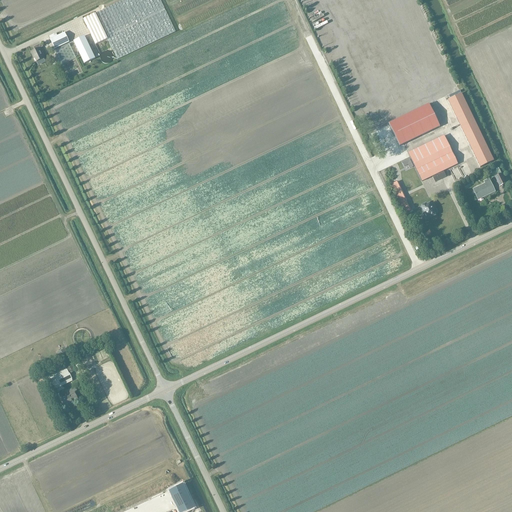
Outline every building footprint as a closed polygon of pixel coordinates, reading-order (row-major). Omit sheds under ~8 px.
[(159,0),(122,0),(83,19),(95,44),(107,39),(117,59),(175,31),(159,0)] [(54,49),(69,42),(64,33),(50,39),(54,49)] [(84,36),(73,41),(75,46),(80,56),(84,64),(95,59),(84,36)] [(62,65),(76,58),(69,43),(55,50),(62,65)] [(39,49),(42,47),(41,44),(33,47),(35,50),(31,52),(32,56),(33,56),(36,62),(43,58),(39,49)] [(461,93),(447,100),(480,168),(494,161),(461,93)] [(429,104),(388,123),(399,146),(439,126),(429,104)] [(444,136),(407,153),(421,182),(432,176),(435,182),(446,177),(443,171),(458,164),(444,136)] [(499,186),(505,183),(499,169),(489,174),(491,178),(494,177),(499,186)] [(478,199),(494,191),(488,180),(485,182),(486,184),(474,190),(478,199)] [(422,207),(421,207),(424,214),(423,214),(425,219),(428,217),(433,214),(433,213),(436,212),(432,202),(425,206),(424,205),(421,206),(422,207)] [(57,352),(62,364),(64,363),(69,374),(75,371),(64,349),(57,352)] [(64,364),(44,373),(53,390),(72,381),(64,364)] [(74,393),(76,391),(75,388),(68,391),(70,394),(61,399),(65,407),(73,404),(72,402),(77,400),(74,393)] [(195,511),(183,486),(168,495),(176,511),(195,511)]
